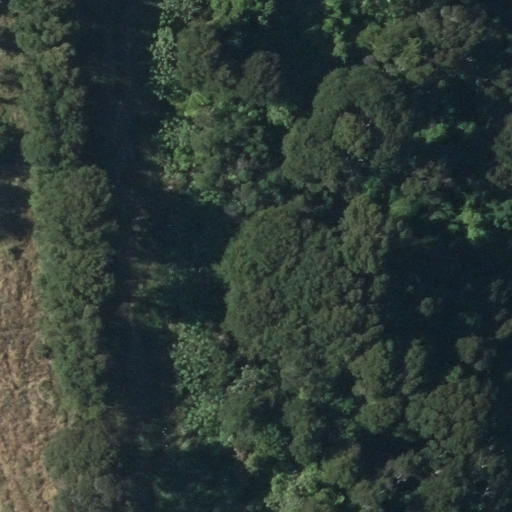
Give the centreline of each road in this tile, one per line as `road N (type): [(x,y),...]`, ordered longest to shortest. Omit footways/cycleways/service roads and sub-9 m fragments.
road 1 (track): [(133,0),(112,147),(152,511)]
road 2 (track): [(0,153),(23,511)]
